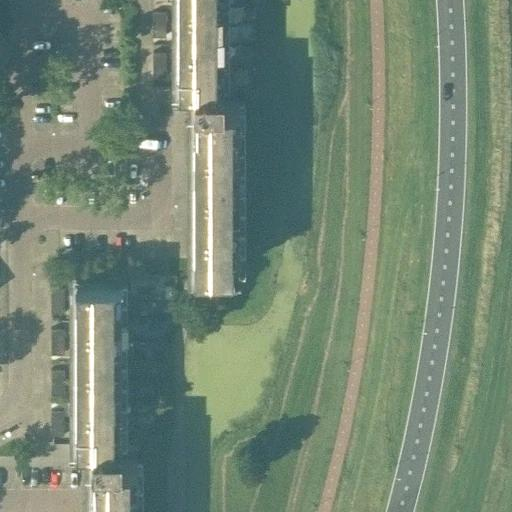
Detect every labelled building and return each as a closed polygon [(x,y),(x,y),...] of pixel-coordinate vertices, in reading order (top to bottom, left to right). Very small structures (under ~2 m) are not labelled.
[(192,264),(192,266),(243,266),(243,100),(221,100),(221,85),(223,86),(223,84),(221,84),(221,0),(177,0),(177,84),(176,84),(176,85),(178,85),(178,100),(192,100),(192,102),(192,251),(192,264)] [(255,4),(245,4),(245,9),(249,13),(255,13),(255,4)] [(152,10),(152,23),(166,23),(166,10),(152,10)] [(166,35),(166,23),(152,23),(152,35),(166,35)] [(152,51),(152,63),(166,63),(166,51),(152,51)] [(166,76),(166,63),(152,63),(152,76),(166,76)] [(141,511),(141,458),(119,458),(119,443),(121,443),(121,441),(119,441),(119,279),(121,279),(121,277),(74,277),(74,279),(75,279),(75,441),(74,441),(74,443),(75,443),(75,458),(89,458),(89,459),(90,459),(90,511),(141,511)] [(50,286),(50,299),(64,299),(64,286),(50,286)] [(64,311),(64,299),(50,299),(50,311),(64,311)] [(51,327),(51,340),(64,340),(64,327),(51,327)] [(64,352),(64,340),(51,340),(51,352),(64,352)] [(50,368),(50,380),(64,380),(64,368),(50,368)] [(64,393),(64,380),(50,380),(50,393),(64,393)] [(50,409),(50,421),(64,421),(64,409),(50,409)] [(64,434),(64,421),(50,421),(50,434),(64,434)] [(159,428),(149,428),(149,439),(159,439),(159,428)]
